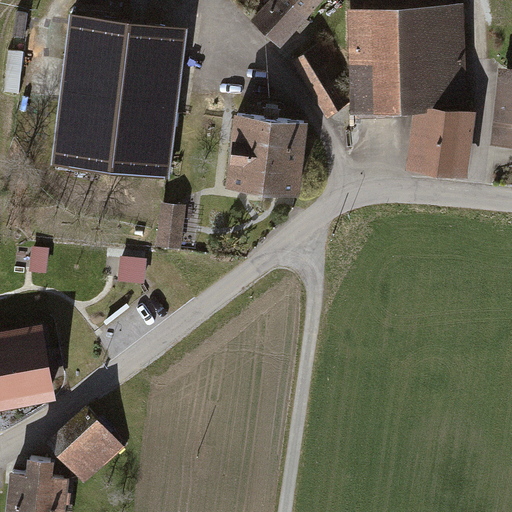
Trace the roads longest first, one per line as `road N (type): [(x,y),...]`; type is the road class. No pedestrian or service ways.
road 1 (unclassified): [(0,450),(116,376),(356,192),(511,200)]
road 2 (track): [(294,232),(316,272),(317,300),(287,511)]
road 3 (track): [(219,0),(324,128),(356,192)]
road 4 (unknown): [(483,197),(480,21),(470,0)]
